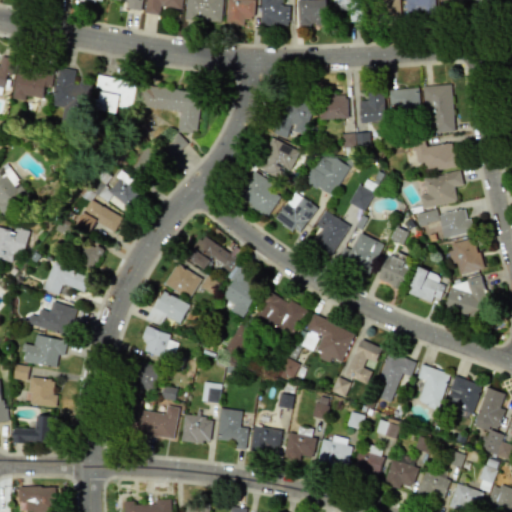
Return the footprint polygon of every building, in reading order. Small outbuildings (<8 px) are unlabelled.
[(125,0),(124,7),(138,10),(139,0),(125,0)] [(180,9),(181,0),(145,0),(143,12),(158,15),(160,6),(180,9)] [(185,0),(184,19),(221,21),(221,0),(185,0)] [(243,18),(253,19),(253,0),(225,0),(225,24),(243,24),(243,18)] [(260,0),(259,25),(287,25),(288,5),(280,5),(280,0),(260,0)] [(296,0),(297,25),(326,24),(325,0),(296,0)] [(331,0),(331,10),(348,10),(349,21),(361,20),(360,0),(331,0)] [(434,14),(433,0),(404,0),(405,14),(434,14)] [(0,93),(3,94),(6,74),(11,75),(14,58),(0,56),(0,93)] [(51,105),(63,107),(60,121),(83,124),(89,83),(73,81),(75,70),(57,67),(51,105)] [(24,100),(25,95),(42,98),(44,86),(50,87),(52,74),(16,68),(11,98),(24,100)] [(116,112),(117,106),(130,108),(135,82),(96,74),(94,87),(100,88),(96,108),(116,112)] [(425,85),(427,133),(453,131),(451,84),(425,85)] [(196,132),(200,91),(142,85),(140,107),(179,111),(177,130),(196,132)] [(397,104),(397,109),(419,108),(418,88),(388,89),(389,104),(397,104)] [(358,101),(359,122),(384,121),(383,91),(366,92),(367,100),(358,101)] [(304,134),(313,104),(285,95),(273,133),(288,138),(290,130),(304,134)] [(347,95),(348,118),(320,119),(319,96),(347,95)] [(169,160),(187,143),(172,128),(154,145),(169,160)] [(299,151),(285,180),(257,167),(271,138),(299,151)] [(425,145),(424,140),(413,141),(416,163),(423,162),(424,171),(455,167),(452,142),(425,145)] [(129,165),(143,179),(161,159),(146,145),(129,165)] [(304,180),(319,157),(335,158),(349,167),(329,197),(304,180)] [(0,169),(0,208),(2,211),(27,193),(6,165),(0,169)] [(279,196),(266,216),(235,195),(253,168),(275,182),(269,190),(279,196)] [(422,177),(425,193),(419,195),(422,208),(456,201),(453,186),(463,184),(460,169),(422,177)] [(143,189),(121,171),(106,189),(100,184),(94,192),(107,203),(109,201),(120,210),(124,205),(127,208),(143,189)] [(348,202),(363,211),(374,193),(358,184),(348,202)] [(294,192),(316,208),(297,234),(275,218),(294,192)] [(121,217),(89,199),(75,224),(92,233),(97,222),(113,232),(121,217)] [(442,238),(472,231),(469,217),(465,217),(463,208),(437,214),(436,209),(415,213),(418,225),(438,221),(442,238)] [(349,225),(324,210),(315,225),(321,228),(312,242),(331,254),(349,225)] [(0,258),(11,260),(12,253),(23,255),(28,229),(14,227),(13,230),(0,227),(0,258)] [(378,241),(358,232),(350,249),(343,246),(338,259),(365,271),(378,241)] [(202,233),(230,253),(235,246),(242,251),(228,272),(220,266),(222,263),(212,256),(204,268),(186,255),(202,233)] [(452,244),(453,249),(447,251),(451,264),(455,263),(458,275),(483,268),(474,238),(452,244)] [(101,249),(84,242),(76,262),(93,269),(101,249)] [(404,263),(406,256),(387,250),(378,280),(402,288),(409,265),(404,263)] [(83,291),(89,274),(51,260),(41,288),(58,294),(61,283),(83,291)] [(163,283),(188,298),(201,278),(176,262),(163,283)] [(239,264),(265,282),(242,318),(230,310),(234,304),(219,294),(239,264)] [(442,284),(437,281),(439,275),(417,266),(406,292),(434,304),(442,284)] [(474,318),(486,286),(455,275),(444,307),(474,318)] [(164,316),(179,323),(188,304),(160,290),(146,319),(159,325),(164,316)] [(288,302),(270,292),(255,317),(289,337),(306,309),(290,300),(288,302)] [(48,311),(38,308),(36,315),(29,313),(26,322),(66,335),(74,308),(51,300),(48,311)] [(354,333),(312,313),(305,328),(308,330),(305,336),(304,336),(300,344),(309,348),(316,334),(321,336),(313,353),(329,360),(330,357),(341,362),(354,333)] [(252,332),(239,324),(223,350),(236,358),(252,332)] [(170,335),(145,325),(140,338),(147,340),(144,349),(171,359),(177,343),(168,339),(170,335)] [(22,361),(55,366),(57,354),(64,354),(66,339),(34,335),(32,345),(22,343),(20,351),(24,352),(22,361)] [(362,367),(366,358),(375,362),(381,347),(359,338),(344,375),(365,383),(371,371),(362,367)] [(390,402),(401,373),(409,376),(415,361),(388,351),(371,394),(390,402)] [(277,374),(292,380),(299,363),(284,357),(277,374)] [(154,391),(157,365),(140,363),(137,388),(154,391)] [(13,377),(27,379),(28,366),(14,364),(13,377)] [(437,408),(449,373),(421,364),(416,377),(424,380),(417,402),(437,408)] [(471,413),(481,385),(454,375),(444,403),(471,413)] [(350,382),(336,377),(331,391),(345,396),(350,382)] [(56,406),(56,395),(52,395),(53,379),(29,378),(27,405),(56,406)] [(220,384),(203,382),(202,401),(218,403),(220,384)] [(481,450),(508,458),(511,444),(500,441),(502,434),(495,432),(503,408),(499,408),(504,393),(485,387),(473,426),(487,430),(481,450)] [(291,409),(293,395),(279,393),(277,406),(291,409)] [(326,419),(328,404),(314,403),(312,417),(326,419)] [(179,407),(166,404),(164,414),(141,409),(136,432),(172,439),(179,407)] [(241,410),(220,407),(215,442),(245,446),(247,428),(239,426),(241,410)] [(212,418),(184,414),(180,439),(209,443),(212,418)] [(12,441),(52,442),(53,415),(34,415),(34,428),(13,428),(12,441)] [(398,424),(378,420),(375,433),(395,437),(398,424)] [(281,430),(253,425),(249,449),(277,454),(281,430)] [(315,436),(286,432),(283,458),(299,460),(300,455),(312,457),(315,436)] [(316,460),(345,468),(352,442),(332,436),(331,441),(322,439),(316,460)] [(384,450),(371,446),(370,450),(358,447),(352,469),(376,477),(384,450)] [(401,481),(412,485),(417,467),(390,459),(383,483),(398,488),(401,481)] [(449,475),(424,467),(416,495),(441,502),(449,475)] [(448,506),(469,511),(476,511),(482,490),(454,483),(448,506)] [(508,511),(511,503),(511,488),(498,483),(485,511),(508,511)] [(18,487),(18,511),(54,510),(54,486),(18,487)] [(170,511),(170,499),(155,499),(155,502),(123,503),(123,511),(170,511)] [(184,503),(184,511),(207,511),(208,503),(184,503)]
